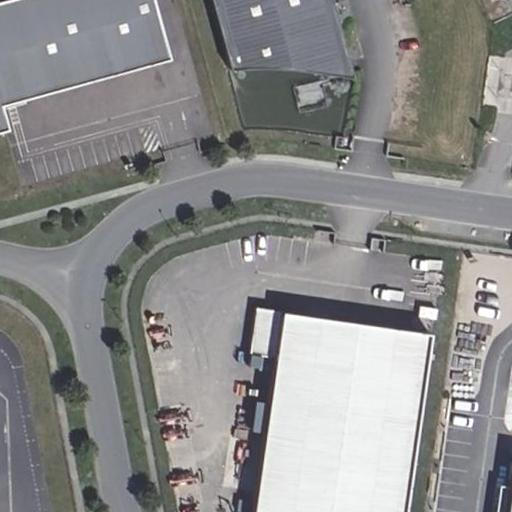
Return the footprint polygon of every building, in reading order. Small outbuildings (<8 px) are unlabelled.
[(153,0),(0,0),(0,126),(5,125),(0,106),(0,100),(168,56),(153,0)] [(349,62),(331,0),(207,0),(227,69),(255,61),(257,65),(286,57),(288,66),(317,58),(320,70),(349,62)] [(353,76),(349,62),(320,70),(353,76)] [(398,511),(426,329),(253,304),(246,350),(271,353),(271,355),(264,404),(247,511),(398,511)] [(264,404),(271,355),(240,350),(233,399),(264,404)] [(511,511),(511,452),(511,453),(501,511),(511,511)]
